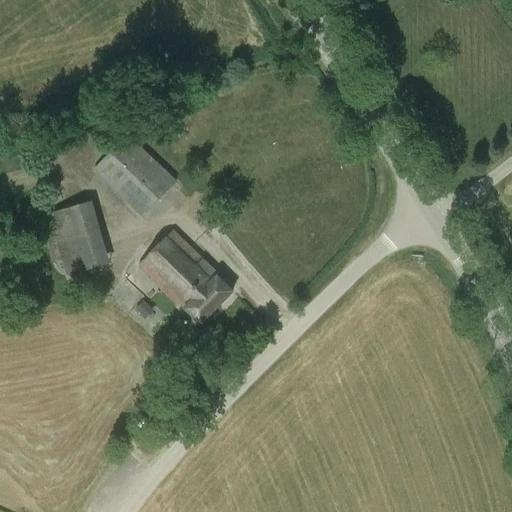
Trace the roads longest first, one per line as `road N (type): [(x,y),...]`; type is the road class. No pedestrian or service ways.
road 1 (unclassified): [(127,511),(290,334),(381,247),(432,215)]
road 2 (tertiary): [(432,215),(291,0)]
road 3 (tertiary): [(511,355),(432,215)]
